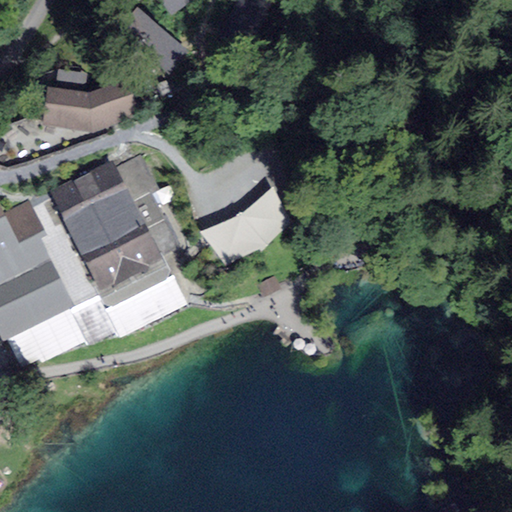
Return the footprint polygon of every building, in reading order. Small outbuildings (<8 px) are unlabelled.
[(163,0),(175,19),(207,0),(163,0)] [(273,6),(261,0),(237,0),(215,46),(246,61),(273,6)] [(188,54),(141,19),(123,43),(170,78),(188,54)] [(46,122),(93,129),(135,113),(124,86),(89,99),(51,93),(46,122)] [(28,210),(25,205),(0,217),(0,331),(3,338),(70,305),(69,302),(97,289),(105,304),(113,307),(165,281),(168,272),(160,256),(178,248),(151,194),(157,191),(140,157),(110,172),(109,169),(28,210)] [(266,158),(210,188),(230,225),(286,195),(266,158)] [(396,239),(394,222),(409,219),(407,203),(360,210),(364,244),(396,239)] [(274,277),(258,284),(264,297),(280,289),(274,277)]
